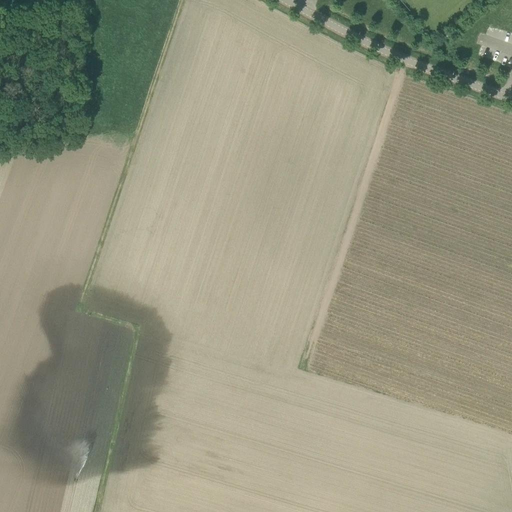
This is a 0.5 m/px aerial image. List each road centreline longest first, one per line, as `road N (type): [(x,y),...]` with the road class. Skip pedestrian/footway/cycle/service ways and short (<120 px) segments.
road 1 (track): [(184,0),(79,309),(137,325),(95,511)]
road 2 (unclassified): [(511,100),(398,58),(283,0)]
